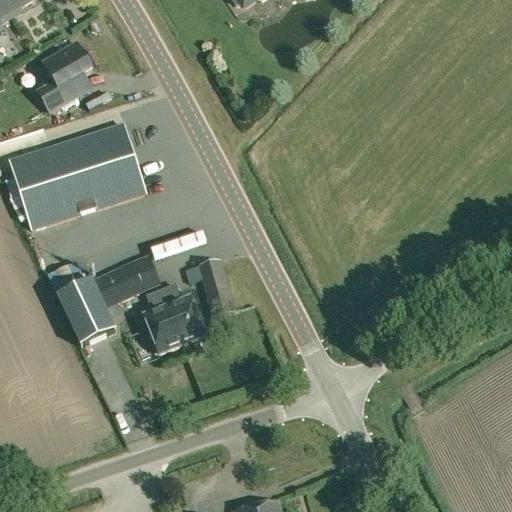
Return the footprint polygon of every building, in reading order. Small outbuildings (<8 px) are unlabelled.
[(0,0),(0,23),(2,27),(16,18),(13,15),(37,0),(36,0),(0,0)] [(242,8),(243,10),(258,0),(231,0),(231,2),(236,9),(242,8)] [(70,87),(92,74),(76,46),(44,65),(55,85),(38,95),(51,116),(78,100),(70,87)] [(10,165),(32,233),(146,197),(124,128),(10,165)] [(28,222),(15,182),(5,185),(11,201),(10,202),(20,225),(28,222)] [(202,284),(213,321),(235,315),(220,263),(198,269),(186,273),(191,287),(202,284)] [(143,272),(105,277),(109,304),(127,301),(128,311),(148,308),(143,272)] [(109,329),(89,287),(57,299),(77,342),(109,329)] [(158,355),(159,357),(206,339),(190,300),(181,304),(175,291),(149,301),(154,315),(144,319),(154,344),(150,345),(155,356),(158,355)] [(240,335),(235,315),(213,321),(218,341),(240,335)]
